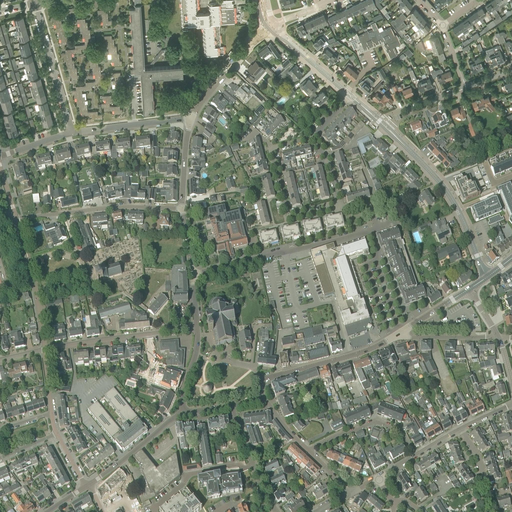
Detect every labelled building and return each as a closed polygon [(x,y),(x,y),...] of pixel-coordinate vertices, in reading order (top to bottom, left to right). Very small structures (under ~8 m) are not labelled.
[(209,4),(209,5),(207,6),(208,6),(209,13),(197,14),(196,0),(180,0),(183,30),(191,30),(194,29),(194,26),(203,25),(205,55),(203,55),(204,56),(207,55),(207,57),(215,57),(215,55),(225,54),(223,54),(223,47),(224,47),(224,46),(220,47),(219,24),(236,23),(235,23),(233,4),(232,4),(232,3),(228,3),(227,0),(217,1),(218,1),(218,3),(209,4)] [(356,4),(360,11),(361,14),(369,10),(363,0),(360,0),(361,2),(356,4)] [(375,4),(373,2),(372,0),(363,0),(369,10),(369,11),(376,7),(375,4)] [(400,0),(399,2),(401,4),(398,6),(400,9),(408,1),(407,0),(400,0)] [(495,0),(492,0),(490,2),(496,11),(498,9),(496,6),(499,4),(495,0)] [(408,1),(400,9),(399,10),(400,11),(402,10),(403,12),(407,11),(412,6),(408,1)] [(497,12),(496,11),(490,2),(485,6),(489,11),(491,10),(493,14),(497,12)] [(74,8),(70,8),(71,12),(81,12),(80,8),(82,8),(82,4),(74,4),(74,8)] [(351,4),(348,5),(353,15),(360,11),(356,4),(352,6),(351,4)] [(135,8),(130,8),(134,69),(132,69),(130,70),(131,75),(133,74),(134,74),(138,74),(142,74),(142,77),(145,113),(149,113),(149,110),(154,110),(152,79),(183,77),(183,71),(186,71),(185,66),(185,65),(185,66),(182,66),(151,68),(151,67),(151,65),(149,65),(145,66),(141,6),(141,5),(135,5),(135,8)] [(347,9),(342,11),(346,18),(353,15),(348,5),(346,7),(347,9)] [(71,12),(70,8),(64,9),(65,12),(61,13),(61,17),(71,16),(71,12)] [(482,8),(477,12),(482,19),(484,18),(483,16),(486,14),(482,8)] [(411,16),(409,18),(411,20),(413,18),(419,14),(415,9),(409,14),(411,16)] [(105,10),(101,10),(97,10),(97,14),(100,14),(100,18),(108,17),(108,13),(106,13),(105,10)] [(337,11),(334,12),(338,21),(346,18),(342,11),(338,13),(337,11)] [(334,12),(327,16),(332,28),(336,26),(334,23),(338,21),(334,12)] [(483,21),(482,19),(477,12),(472,15),(476,21),(479,19),(481,23),(483,21)] [(61,17),(61,13),(55,13),(55,17),(50,17),(51,21),(53,21),(61,20),(61,17)] [(402,13),(394,20),(396,22),(404,15),(402,13)] [(319,16),(322,25),(327,22),(323,14),(319,16)] [(419,14),(413,18),(411,20),(415,25),(417,23),(423,18),(419,14)] [(396,22),(393,26),(398,32),(400,30),(406,25),(403,22),(402,21),(406,18),(404,15),(396,22)] [(476,21),(472,15),(467,18),(471,24),(476,21)] [(322,25),(319,16),(314,19),(318,27),(320,26),(321,28),(323,27),(322,25)] [(502,20),(501,18),(499,16),(493,20),(496,25),(502,20)] [(16,25),(24,23),(23,17),(14,20),(16,25)] [(419,25),(417,28),(419,30),(421,27),(427,23),(423,18),(417,23),(419,25)] [(467,18),(462,22),(466,28),(469,26),(470,28),(473,27),(471,24),(467,18)] [(314,19),(309,21),(313,29),(318,27),(314,19)] [(496,25),(493,20),(486,25),(487,26),(489,29),(496,25)] [(313,29),(309,21),(305,23),(308,31),(313,29)] [(375,22),(370,24),(371,25),(372,26),(379,43),(380,43),(381,42),(383,41),(383,43),(388,41),(383,30),(379,32),(375,22)] [(462,22),(457,25),(463,34),(464,34),(469,31),(466,28),(462,22)] [(400,30),(398,32),(401,36),(404,34),(402,31),(409,25),(408,23),(406,25),(400,30)] [(427,23),(421,27),(425,32),(431,27),(427,23)] [(297,26),(296,27),(298,30),(297,30),(299,33),(300,35),(306,33),(302,24),(299,25),(297,26)] [(457,25),(452,29),(458,37),(463,34),(457,25)] [(368,31),(365,32),(372,46),(374,45),(374,46),(376,45),(376,44),(379,43),(372,26),(373,30),(368,32),(368,31)] [(64,27),(56,28),(56,32),(58,32),(58,35),(66,35),(66,31),(64,31),(64,27)] [(26,28),(17,31),(13,32),(15,37),(19,36),(27,33),(26,28)] [(388,41),(383,43),(384,44),(384,45),(385,46),(399,40),(396,34),(394,35),(391,28),(386,30),(386,29),(383,30),(388,41)] [(194,29),(191,30),(192,35),(186,42),(185,41),(182,45),(179,49),(168,50),(166,49),(164,50),(161,50),(157,56),(156,56),(153,59),(153,60),(149,65),(151,65),(151,67),(155,61),(156,62),(159,58),(159,57),(162,53),(164,52),(166,53),(168,52),(180,51),(184,47),(188,44),(187,43),(194,36),(194,29)] [(356,33),(364,50),(367,48),(368,49),(368,48),(369,48),(369,47),(372,46),(365,32),(362,34),(363,35),(358,37),(356,33)] [(90,37),(90,33),(82,34),(82,38),(84,38),(85,41),(93,41),(95,41),(95,37),(90,37)] [(364,50),(356,33),(353,34),(355,38),(347,42),(349,46),(352,44),(354,49),(356,48),(358,53),(358,52),(358,53),(360,52),(364,50)] [(66,35),(58,35),(58,39),(61,39),(61,43),(69,42),(69,38),(67,38),(66,35)] [(106,44),(114,43),(114,39),(112,39),(111,35),(103,36),(104,40),(106,40),(106,44)] [(511,42),(510,43),(509,42),(508,42),(505,43),(502,35),(499,36),(502,43),(504,42),(506,49),(507,49),(508,50),(510,49),(511,55),(511,42)] [(313,44),(314,44),(313,45),(315,47),(315,46),(316,47),(317,48),(322,44),(324,47),(326,45),(329,44),(322,36),(320,38),(318,40),(318,39),(315,41),(315,42),(313,44)] [(431,47),(440,44),(440,43),(440,42),(440,40),(439,40),(437,37),(429,40),(431,47)] [(399,40),(385,46),(387,49),(386,50),(387,52),(390,58),(396,55),(393,48),(401,44),(399,40)] [(93,41),(85,41),(85,45),(81,45),(81,49),(86,49),(88,49),(91,49),(91,45),(93,45),(93,41)] [(322,53),(328,58),(333,51),(335,50),(331,47),(340,43),(337,41),(326,45),(324,47),(326,48),(322,53)] [(420,41),(414,46),(420,51),(423,50),(420,41)] [(28,42),(23,43),(19,44),(20,50),(29,47),(28,42)] [(271,52),(276,58),(280,55),(270,43),(267,45),(266,45),(258,51),(263,58),(271,52)] [(440,44),(431,47),(432,49),(433,49),(435,53),(442,50),(440,44)] [(81,49),(81,45),(75,45),(75,49),(71,49),(71,53),(81,53),(81,49)] [(492,48),(494,52),(498,63),(504,61),(501,53),(502,53),(500,45),(492,48)] [(71,53),(71,49),(65,50),(65,53),(61,54),(61,58),(63,58),(72,57),(71,53)] [(333,51),(328,58),(333,62),(337,58),(335,56),(336,54),(333,51)] [(498,63),(494,52),(491,53),(488,54),(493,65),(498,63)] [(443,53),(438,55),(437,55),(440,62),(446,60),(443,53)] [(31,55),(23,57),(20,58),(20,61),(23,60),(24,63),(33,61),(31,55)] [(119,57),(111,58),(111,62),(113,62),(114,66),(122,65),(121,61),(119,61),(119,57)] [(484,68),(482,64),(479,57),(476,58),(477,59),(474,60),(478,70),(484,68)] [(285,69),(289,65),(292,63),(288,58),(281,64),(285,69)] [(471,61),(471,60),(468,61),(472,73),(478,70),(474,60),(471,61)] [(250,74),(246,78),(251,82),(255,78),(257,80),(265,70),(265,69),(256,61),(253,65),(251,67),(250,66),(248,69),(251,72),(250,74)] [(348,62),(344,67),(344,68),(344,69),(343,71),(348,75),(353,70),(350,68),(352,65),(349,62),(348,62)] [(291,69),(288,67),(289,66),(289,65),(285,69),(280,74),(283,77),(286,74),(287,76),(290,73),(296,79),(302,74),(299,70),(297,68),(298,68),(296,65),(291,69)] [(377,71),(382,80),(386,76),(381,68),(377,71)] [(434,69),(430,71),(431,72),(432,76),(433,77),(433,78),(437,77),(437,78),(439,83),(446,80),(443,73),(442,70),(440,68),(435,71),(434,69)] [(450,70),(449,68),(445,69),(446,72),(443,73),(446,80),(453,77),(450,70)] [(101,74),(100,70),(92,71),(93,75),(95,75),(95,78),(103,78),(105,78),(105,74),(101,74)] [(355,72),(353,70),(348,75),(353,80),(358,74),(360,72),(357,70),(355,72)] [(115,80),(120,80),(123,80),(122,76),(120,76),(120,72),(112,73),(112,77),(114,77),(115,80)] [(432,86),(430,81),(428,75),(425,76),(427,79),(423,81),(426,88),(432,86)] [(40,78),(35,79),(31,81),(33,86),(42,84),(40,78)] [(103,78),(95,78),(95,82),(91,82),(91,86),(101,85),(101,82),(103,82),(103,78)] [(418,78),(416,79),(420,90),(426,88),(423,81),(419,82),(418,80),(419,80),(418,78)] [(304,82),(299,85),(302,89),(305,89),(306,89),(310,94),(318,87),(313,81),(312,83),(309,79),(305,83),(304,82)] [(360,82),(359,83),(361,87),(367,92),(371,87),(374,83),(372,80),(368,85),(363,81),(360,82)] [(510,83),(501,86),(503,92),(511,88),(511,80),(509,82),(510,83)] [(91,86),(91,82),(85,82),(85,86),(82,86),(82,90),(92,90),(91,86)] [(376,92),(372,96),(377,101),(384,93),(379,88),(383,84),(380,82),(374,89),(376,92)] [(413,93),(411,88),(409,84),(405,86),(403,82),(400,84),(400,85),(397,86),(396,85),(392,86),(395,92),(399,91),(399,90),(402,89),(405,96),(413,93)] [(33,86),(30,87),(31,92),(43,89),(42,84),(33,86)] [(227,88),(225,90),(229,94),(232,97),(235,94),(236,94),(235,95),(242,101),(246,97),(247,98),(251,94),(253,96),(255,93),(251,89),(248,91),(244,87),(240,91),(238,89),(236,87),(234,85),(234,86),(233,86),(231,85),(228,88),(227,88)] [(82,90),(82,86),(76,87),(76,90),(71,90),(72,94),(74,94),(82,94),(82,90)] [(290,97),(295,92),(291,88),(286,93),(290,97)] [(311,96),(310,97),(312,99),(313,98),(316,101),(317,100),(318,102),(316,104),(319,107),(320,104),(322,103),(324,105),(328,102),(325,99),(328,97),(322,91),(317,95),(315,92),(311,96)] [(8,93),(0,95),(0,98),(1,102),(9,99),(8,93)] [(255,93),(253,96),(261,103),(263,101),(255,93)] [(389,98),(384,93),(377,101),(382,105),(386,101),(390,104),(393,101),(389,98)] [(229,94),(227,97),(231,101),(234,104),(237,100),(233,97),(232,97),(229,94)] [(217,96),(214,99),(221,104),(225,107),(227,105),(231,101),(227,97),(226,98),(222,95),(220,98),(217,96)] [(481,98),(476,100),(476,101),(472,103),(475,110),(477,109),(478,107),(485,105),(491,110),(494,107),(490,103),(488,97),(482,99),(481,98)] [(214,99),(211,104),(215,107),(217,109),(216,110),(221,114),(223,111),(224,111),(226,108),(225,107),(221,104),(214,99)] [(85,101),(76,101),(77,106),(79,105),(79,109),(87,109),(87,104),(85,105),(85,101)] [(47,102),(42,103),(38,104),(39,110),(48,107),(47,102)] [(109,103),(105,103),(101,103),(101,108),(104,107),(104,111),(114,110),(114,106),(110,106),(109,103)] [(461,108),(460,105),(450,109),(453,116),(457,115),(458,117),(460,118),(466,116),(462,107),(461,108)] [(114,106),(114,110),(114,114),(122,113),(122,109),(120,109),(120,106),(114,106)] [(40,112),(38,113),(38,116),(41,115),(50,113),(48,107),(39,110),(40,112)] [(348,110),(345,113),(352,119),(354,116),(355,117),(357,116),(356,114),(358,112),(352,107),(350,109),(348,108),(347,109),(348,110)] [(214,112),(212,111),(208,109),(204,116),(202,119),(210,124),(213,120),(214,121),(218,115),(214,113),(214,112)] [(258,109),(254,113),(257,117),(260,115),(261,115),(262,114),(261,113),(262,112),(258,109)] [(97,111),(91,112),(92,116),(92,119),(102,119),(102,114),(98,115),(97,111)] [(12,112),(8,114),(3,115),(4,121),(13,118),(12,112)] [(342,115),(340,116),(349,124),(351,122),(350,121),(352,119),(345,113),(343,116),(342,115)] [(439,115),(432,118),(435,125),(438,124),(440,128),(447,125),(443,116),(442,117),(441,115),(439,116),(439,115)] [(274,121),(271,118),(270,117),(270,118),(280,127),(284,122),(278,116),(274,121)] [(349,124),(340,116),(339,118),(340,119),(338,122),(344,127),(347,125),(348,126),(349,124)] [(14,120),(13,118),(4,121),(6,126),(15,123),(17,123),(16,120),(14,120)] [(51,118),(42,120),(40,121),(41,127),(53,123),(51,118)] [(280,127),(270,118),(268,120),(271,122),(269,124),(275,130),(277,127),(279,128),(280,127)] [(422,121),(410,125),(413,132),(421,129),(422,132),(426,130),(424,126),(422,121)] [(344,127),(338,122),(336,124),(334,123),(333,125),(341,132),(342,133),(343,131),(342,130),(344,127)] [(206,129),(212,135),(215,129),(213,128),(207,124),(204,128),(206,129)] [(275,130),(269,124),(266,126),(265,125),(264,127),(271,134),(275,130)] [(471,130),(469,131),(472,139),(474,138),(477,137),(472,124),(469,126),(471,130)] [(341,132),(333,125),(329,129),(336,135),(338,133),(339,134),(341,132)] [(271,134),(264,127),(262,129),(263,130),(261,132),(267,138),(271,134)] [(167,133),(167,141),(174,142),(173,144),(176,145),(176,142),(178,143),(179,135),(174,134),(174,128),(169,129),(170,129),(170,132),(171,132),(171,134),(167,133)] [(209,138),(212,135),(206,129),(203,133),(209,138)] [(336,135),(329,129),(325,133),(333,140),(334,141),(338,137),(336,135)] [(333,140),(325,133),(321,138),(328,143),(330,141),(332,142),(333,140)] [(350,133),(347,137),(351,141),(355,136),(350,133)] [(378,151),(384,145),(379,141),(378,142),(376,140),(375,141),(372,138),(373,137),(370,134),(358,140),(356,142),(361,155),(366,154),(364,150),(371,148),(372,146),(378,151)] [(136,144),(133,144),(133,150),(136,150),(137,150),(137,151),(138,152),(139,150),(143,150),(143,148),(142,138),(138,139),(138,138),(135,138),(136,144)] [(149,138),(142,138),(143,148),(147,148),(147,149),(150,148),(150,150),(153,150),(153,144),(150,144),(149,138)] [(435,141),(433,138),(428,143),(430,145),(427,148),(432,154),(442,144),(441,143),(438,145),(437,145),(435,147),(432,143),(435,141)] [(126,140),(122,141),(123,151),(130,150),(130,151),(133,150),(133,144),(130,145),(129,139),(126,139),(126,140)] [(193,140),(192,150),(200,151),(200,150),(204,150),(204,147),(201,147),(201,141),(193,140)] [(116,149),(113,149),(114,158),(117,158),(117,155),(117,152),(119,152),(119,151),(123,151),(122,141),(115,142),(116,149)] [(109,142),(102,143),(103,153),(107,153),(107,156),(110,156),(111,159),(114,158),(113,149),(110,150),(109,142)] [(442,144),(432,154),(437,159),(444,152),(441,149),(446,144),(444,142),(442,144)] [(96,149),(93,149),(94,155),(97,155),(97,154),(103,153),(102,143),(98,144),(98,143),(95,143),(96,149)] [(85,146),(81,147),(84,156),(90,154),(91,156),(94,155),(93,149),(89,150),(88,144),(85,145),(85,146)] [(260,145),(251,147),(252,150),(251,151),(251,153),(261,150),(260,145)] [(388,149),(384,145),(378,151),(384,157),(382,158),(385,160),(386,159),(390,156),(390,155),(385,152),(388,149)] [(309,146),(303,148),(305,156),(306,159),(312,158),(309,146)] [(76,155),(73,156),(75,162),(78,161),(77,159),(80,158),(80,157),(84,156),(81,147),(75,148),(76,155)] [(192,150),(192,155),(194,156),(194,159),(195,159),(199,160),(199,159),(204,158),(205,154),(205,152),(208,151),(207,148),(205,149),(205,150),(204,150),(200,150),(200,151),(192,150)] [(69,150),(61,152),(64,161),(68,160),(68,161),(71,160),(72,163),(75,162),(73,156),(70,157),(69,150)] [(163,150),(163,158),(168,158),(168,162),(176,163),(177,154),(170,154),(170,150),(163,150)] [(296,165),(294,159),(292,150),(290,151),(290,152),(287,153),(289,162),(292,161),(293,165),(296,165)] [(444,152),(437,159),(442,164),(454,152),(453,150),(447,155),(444,152)] [(56,158),(53,159),(55,165),(58,164),(58,163),(64,161),(61,152),(58,152),(58,151),(55,152),(56,158)] [(454,152),(442,164),(447,169),(449,167),(451,170),(455,166),(456,166),(459,164),(456,160),(454,162),(451,158),(457,152),(456,151),(454,152)] [(289,162),(287,153),(281,155),(283,161),(281,161),(282,165),(287,164),(286,162),(289,162)] [(343,153),(338,154),(333,156),(335,161),(343,159),(342,156),(343,155),(343,153)] [(46,156),(42,157),(45,166),(51,164),(52,165),(55,165),(53,159),(50,159),(49,154),(46,154),(46,156)] [(384,163),(382,164),(385,167),(385,166),(387,165),(388,166),(390,163),(393,167),(399,161),(395,156),(393,158),(390,155),(390,156),(386,159),(385,160),(383,162),(384,163)] [(263,156),(254,158),(255,161),(253,162),(254,164),(266,161),(265,159),(264,159),(263,156)] [(37,165),(34,166),(35,168),(35,172),(39,171),(38,169),(41,168),(41,167),(45,166),(42,157),(36,158),(37,165)] [(199,160),(195,159),(195,162),(191,161),(191,167),(199,168),(199,164),(205,163),(204,158),(199,159),(199,160)] [(344,162),(343,159),(335,161),(336,167),(338,166),(346,164),(345,162),(344,162)] [(24,167),(23,164),(22,161),(18,162),(19,165),(12,167),(14,174),(24,171),(23,167),(24,167)] [(399,161),(393,167),(391,170),(394,173),(397,170),(400,173),(401,171),(403,173),(405,171),(406,171),(402,167),(404,165),(399,161)] [(505,162),(500,164),(504,173),(508,171),(505,162)] [(346,164),(338,166),(340,172),(347,169),(346,166),(348,165),(348,163),(346,164)] [(500,164),(495,166),(499,174),(504,173),(500,164)] [(167,177),(176,177),(176,176),(177,175),(177,173),(176,172),(176,169),(173,169),(173,165),(158,165),(158,171),(165,171),(165,173),(167,173),(167,177)] [(495,166),(490,168),(494,176),(496,176),(499,175),(499,174),(495,166)] [(258,169),(256,169),(258,175),(260,174),(268,172),(267,167),(258,169)] [(347,169),(340,172),(341,177),(351,174),(350,172),(349,173),(347,169)] [(374,169),(368,172),(371,179),(378,176),(374,169)] [(24,171),(14,174),(15,178),(14,178),(15,181),(19,180),(20,184),(29,182),(27,177),(26,178),(24,171)] [(407,173),(405,171),(403,173),(401,171),(400,173),(407,181),(414,175),(409,171),(407,173)] [(352,177),(351,174),(341,177),(343,183),(351,180),(350,177),(352,177)] [(414,175),(407,181),(411,185),(409,188),(413,191),(415,190),(416,189),(417,189),(420,186),(416,182),(418,179),(414,175)] [(461,177),(452,180),(453,181),(454,180),(455,184),(461,198),(462,197),(464,201),(464,202),(478,196),(477,196),(476,192),(477,191),(474,184),(473,185),(469,175),(464,177),(465,179),(462,180),(462,178),(461,177)] [(379,179),(378,176),(371,179),(374,187),(380,184),(378,179),(379,179)] [(232,179),(230,179),(225,181),(228,191),(235,188),(232,179)] [(199,180),(195,180),(189,180),(190,196),(202,195),(202,194),(205,194),(205,190),(201,190),(199,190),(199,180)] [(176,183),(171,183),(163,183),(163,188),(169,188),(169,191),(176,191),(176,183)] [(89,190),(81,192),(82,196),(84,202),(84,203),(92,201),(91,200),(92,200),(91,198),(94,197),(94,194),(99,193),(99,194),(100,194),(100,193),(97,185),(97,184),(96,184),(97,185),(88,187),(89,190)] [(383,192),(380,184),(374,187),(377,194),(383,192)] [(493,197),(468,207),(474,223),(504,210),(509,220),(511,224),(511,184),(491,193),(493,197)] [(118,187),(113,188),(113,190),(115,199),(119,199),(122,198),(121,194),(121,193),(124,192),(124,185),(119,186),(118,187)] [(51,198),(54,198),(52,186),(47,187),(48,193),(43,193),(44,206),(51,205),(50,201),(52,201),(51,198)] [(138,188),(130,187),(125,187),(126,195),(131,195),(130,199),(138,199),(138,192),(138,188)] [(141,193),(138,192),(138,199),(145,200),(145,194),(149,194),(149,190),(149,187),(145,187),(145,189),(142,189),(141,193)] [(108,201),(115,199),(113,188),(106,189),(107,193),(104,194),(105,199),(108,198),(108,201)] [(367,190),(364,191),(363,189),(361,190),(364,200),(370,198),(369,194),(367,190)] [(76,197),(64,200),(61,190),(53,192),(55,200),(59,199),(61,208),(77,204),(76,199),(76,197)] [(364,200),(361,190),(359,191),(360,192),(356,193),(359,202),(364,200)] [(166,191),(166,197),(166,202),(176,202),(176,191),(169,191),(166,191)] [(347,193),(348,194),(345,195),(348,204),(353,202),(350,194),(350,192),(347,193)] [(383,192),(377,194),(380,201),(385,199),(383,193),(383,192)] [(427,192),(416,199),(420,204),(425,200),(430,207),(434,204),(427,192)] [(359,202),(356,193),(353,194),(353,193),(350,194),(353,202),(353,203),(359,202)] [(300,206),(298,200),(289,202),(290,205),(291,204),(292,208),(295,207),(296,210),(302,208),(301,205),(300,206)] [(205,203),(202,204),(202,202),(189,205),(191,212),(201,210),(204,209),(207,209),(205,203)] [(207,223),(206,223),(207,227),(210,226),(211,227),(212,227),(216,245),(215,245),(218,256),(219,256),(219,257),(226,256),(227,260),(234,258),(234,256),(249,252),(242,224),(241,224),(241,222),(241,221),(240,218),(239,213),(224,216),(224,215),(226,215),(224,208),(222,208),(208,212),(209,216),(210,215),(211,219),(218,217),(222,224),(218,225),(218,226),(216,226),(216,225),(215,220),(210,221),(209,220),(207,221),(207,223)] [(120,213),(112,215),(113,221),(114,221),(115,226),(123,225),(120,213)] [(124,216),(124,217),(125,217),(125,221),(128,221),(128,224),(131,224),(132,221),(135,221),(136,214),(128,213),(128,216),(125,216),(124,216)] [(103,215),(99,216),(100,223),(100,226),(107,226),(106,215),(106,214),(103,214),(103,215)] [(335,226),(333,217),(332,217),(332,215),(324,217),(327,228),(334,226),(335,226)] [(341,215),(333,217),(335,226),(336,226),(337,227),(344,225),(341,215)] [(156,221),(156,229),(158,229),(158,231),(159,231),(163,231),(163,227),(168,227),(168,226),(169,227),(170,226),(171,226),(171,225),(171,224),(171,223),(170,223),(170,222),(169,222),(169,217),(160,216),(160,221),(156,221)] [(502,217),(488,223),(489,226),(503,220),(502,217)] [(311,222),(313,231),(314,231),(315,233),(322,231),(319,220),(311,222)] [(429,223),(418,227),(420,231),(428,227),(431,233),(434,232),(440,244),(446,241),(445,238),(451,236),(447,227),(446,228),(443,220),(439,222),(430,226),(429,223)] [(83,227),(81,221),(73,224),(83,252),(84,252),(85,254),(96,250),(87,225),(83,227)] [(313,231),(311,222),(310,222),(310,221),(302,223),(305,234),(312,232),(313,231)] [(495,239),(502,236),(497,224),(490,226),(495,238),(495,239)] [(47,227),(44,228),(46,232),(48,231),(50,237),(54,246),(61,243),(60,241),(66,238),(64,233),(65,233),(63,228),(62,226),(55,229),(53,225),(47,227)] [(291,237),(289,228),(288,228),(288,226),(281,228),(283,239),(290,237),(291,237)] [(289,228),(291,237),(292,237),(293,238),(300,236),(297,226),(289,228)] [(426,299),(426,298),(422,287),(417,288),(396,227),(375,235),(380,249),(383,248),(394,281),(396,282),(400,293),(405,306),(426,299)] [(267,233),(269,242),(270,242),(271,244),(278,242),(275,231),(267,233)] [(269,242),(267,233),(266,233),(266,232),(259,234),(261,244),(268,243),(268,242),(269,242)] [(495,239),(495,238),(495,239),(494,239),(497,246),(495,248),(501,257),(509,251),(503,242),(504,241),(502,236),(495,239)] [(511,238),(511,237),(504,241),(503,242),(509,251),(511,249),(511,238)] [(333,244),(309,252),(324,297),(334,294),(339,309),(338,310),(339,310),(340,315),(341,316),(342,320),(342,321),(343,321),(344,326),(344,327),(348,337),(367,331),(367,330),(370,331),(372,327),(369,326),(370,324),(369,319),(369,318),(367,314),(367,313),(365,308),(365,307),(363,302),(364,302),(363,301),(362,298),(362,297),(361,297),(360,292),(360,291),(358,286),(358,285),(356,280),(357,280),(356,279),(354,275),(355,274),(354,274),(352,269),(353,268),(352,268),(351,263),(352,260),(357,259),(358,259),(362,257),(363,257),(368,255),(369,256),(369,255),(369,254),(367,249),(368,247),(366,246),(364,240),(364,239),(363,239),(363,240),(358,241),(357,241),(353,243),(352,243),(347,245),(346,244),(346,245),(341,247),(341,246),(340,247),(335,249),(333,244)] [(489,247),(489,245),(483,248),(486,255),(492,263),(499,258),(492,249),(490,250),(488,247),(489,247)] [(443,255),(447,253),(451,262),(455,261),(454,259),(456,258),(456,259),(458,258),(459,257),(456,249),(454,250),(452,247),(437,253),(439,259),(444,257),(443,255)] [(118,265),(104,269),(100,271),(100,273),(95,274),(94,274),(94,275),(95,275),(96,280),(96,281),(97,282),(97,281),(98,282),(99,281),(99,280),(102,279),(103,280),(121,274),(118,265)] [(170,288),(170,291),(172,291),(173,299),(173,304),(177,303),(177,304),(177,305),(187,304),(187,303),(188,303),(187,284),(186,266),(181,266),(171,266),(171,271),(171,282),(171,285),(170,288)] [(467,268),(463,271),(461,272),(463,275),(456,279),(457,281),(459,286),(473,277),(467,268)] [(509,280),(504,273),(499,277),(505,285),(508,284),(506,282),(509,280)] [(449,287),(447,283),(446,281),(444,278),(441,280),(443,283),(445,286),(440,288),(445,295),(450,291),(448,288),(449,287)] [(425,285),(422,287),(426,298),(427,297),(431,304),(441,298),(436,291),(431,294),(425,285)] [(31,299),(29,292),(22,294),(24,301),(31,299)] [(150,307),(148,311),(154,316),(167,300),(161,295),(156,301),(153,299),(150,303),(151,304),(149,306),(150,307)] [(208,310),(205,311),(207,320),(206,320),(207,324),(208,324),(208,328),(207,328),(208,333),(213,332),(215,344),(235,340),(235,338),(238,338),(238,335),(234,336),(232,327),(237,327),(236,322),(235,322),(234,318),(235,318),(234,314),(239,313),(236,302),(231,303),(231,306),(228,306),(228,305),(227,304),(227,303),(226,302),(226,301),(225,301),(224,301),(224,300),(223,300),(223,299),(222,299),(221,299),(220,299),(219,298),(218,298),(217,298),(217,299),(216,299),(215,299),(214,299),(214,300),(213,300),(212,300),(212,301),(211,301),(211,302),(210,303),(210,304),(209,304),(209,305),(209,306),(208,307),(208,308),(208,309),(208,310)] [(125,315),(127,315),(132,313),(128,303),(102,311),(101,309),(98,310),(100,319),(118,313),(119,315),(125,313),(125,315)] [(133,313),(133,314),(131,314),(131,320),(132,321),(132,322),(146,321),(146,316),(144,316),(144,314),(140,314),(140,313),(137,314),(137,312),(133,313)] [(96,315),(89,317),(91,332),(90,332),(91,336),(99,335),(98,328),(97,322),(98,321),(96,315)] [(119,324),(119,331),(125,330),(149,328),(148,321),(146,321),(132,322),(132,321),(131,320),(119,321),(119,322),(119,324)] [(36,325),(28,326),(30,332),(30,333),(31,333),(33,345),(39,344),(38,336),(36,336),(35,333),(37,333),(36,329),(36,325)] [(321,327),(311,330),(314,338),(323,335),(323,336),(327,335),(328,339),(331,339),(336,337),(335,335),(337,334),(335,325),(332,326),(333,329),(326,331),(326,330),(322,331),(321,327)] [(245,334),(238,335),(238,338),(241,352),(251,350),(249,344),(251,344),(249,336),(251,335),(249,326),(246,326),(244,330),(245,334)] [(53,334),(54,338),(54,341),(60,340),(63,340),(66,339),(65,332),(64,332),(64,331),(65,331),(64,327),(63,327),(54,329),(52,329),(53,333),(54,333),(54,334),(53,334)] [(272,328),(262,328),(260,329),(259,337),(261,337),(261,343),(264,344),(262,357),(263,357),(262,365),(267,365),(269,344),(268,331),(272,331),(272,328)] [(311,329),(299,332),(294,333),(295,336),(292,337),(293,338),(281,340),(282,348),(290,346),(294,345),(294,342),(303,340),(314,338),(311,330),(311,329)] [(25,346),(24,343),(23,334),(14,336),(15,342),(14,343),(15,348),(25,346)] [(4,337),(0,338),(2,346),(2,347),(1,348),(1,350),(3,350),(3,351),(4,351),(4,352),(7,351),(7,350),(8,350),(7,346),(9,346),(7,338),(7,335),(4,336),(4,337)] [(294,345),(290,346),(291,352),(291,353),(299,351),(305,350),(305,348),(307,347),(325,342),(323,336),(323,335),(314,338),(303,340),(294,342),(294,345)] [(340,343),(332,345),(331,339),(328,339),(330,349),(332,354),(342,351),(340,343)] [(182,358),(182,352),(179,352),(177,341),(159,343),(160,352),(164,352),(164,354),(167,354),(166,366),(171,367),(171,366),(181,367),(182,360),(182,358)] [(413,343),(405,346),(407,353),(413,366),(417,365),(418,364),(419,363),(418,360),(419,360),(419,359),(421,358),(419,353),(416,354),(415,351),(414,348),(413,343)] [(430,356),(430,348),(430,343),(420,343),(421,356),(424,362),(429,373),(429,374),(431,378),(438,375),(431,361),(430,356)] [(447,347),(445,347),(445,352),(445,359),(445,361),(447,361),(447,359),(451,359),(451,352),(454,352),(454,349),(454,347),(455,347),(455,344),(454,344),(453,344),(453,343),(450,343),(450,344),(448,344),(447,344),(447,347)] [(273,345),(269,344),(267,365),(275,367),(276,359),(275,358),(275,356),(272,356),(273,345)] [(487,351),(486,344),(479,345),(479,355),(484,355),(484,352),(487,351)] [(494,360),(495,360),(495,355),(494,344),(486,344),(487,351),(490,351),(490,355),(494,355),(494,357),(487,357),(487,362),(488,362),(491,360),(494,360)] [(329,357),(327,352),(326,347),(323,348),(322,345),(315,347),(316,350),(309,352),(307,353),(306,353),(300,354),(292,355),(293,365),(308,362),(329,357)] [(477,359),(477,355),(476,350),(473,350),(472,345),(465,346),(466,353),(467,353),(467,358),(468,358),(470,357),(471,360),(477,359)] [(140,346),(134,347),(135,356),(141,356),(141,357),(144,357),(143,349),(140,349),(140,346)] [(396,349),(395,349),(396,354),(398,360),(399,360),(401,366),(403,371),(414,367),(413,366),(407,353),(405,346),(396,349)] [(122,347),(117,348),(118,357),(118,360),(124,359),(123,359),(127,359),(126,351),(123,351),(122,347)] [(129,351),(126,351),(127,359),(130,358),(130,359),(131,360),(136,359),(135,356),(134,347),(128,348),(129,351)] [(111,351),(108,352),(109,360),(110,362),(118,361),(118,360),(118,357),(117,348),(111,348),(111,351)] [(379,355),(378,355),(381,362),(384,368),(392,364),(393,364),(394,368),(395,367),(395,360),(396,360),(395,357),(394,357),(394,356),(391,348),(378,354),(379,355)] [(105,349),(99,350),(101,363),(106,362),(106,360),(109,360),(108,352),(105,352),(105,349)] [(94,354),(91,354),(92,362),(95,362),(95,363),(101,363),(99,350),(94,351),(94,354)] [(92,362),(91,354),(88,354),(88,351),(82,352),(83,361),(84,365),(89,364),(89,362),(92,362)] [(83,361),(82,352),(76,353),(77,356),(74,356),(75,364),(78,364),(78,362),(83,361)] [(291,353),(291,352),(286,352),(286,355),(279,356),(281,368),(289,367),(288,365),(293,365),(292,355),(291,353)] [(64,371),(72,370),(70,361),(66,362),(66,359),(64,359),(63,354),(57,356),(58,363),(62,363),(64,371)] [(373,356),(371,357),(373,362),(372,362),(374,365),(377,371),(378,372),(383,369),(383,368),(384,368),(382,366),(377,355),(376,355),(374,356),(373,356)] [(368,359),(360,361),(363,369),(364,371),(371,369),(368,359)] [(488,362),(487,362),(483,363),(485,369),(496,366),(494,360),(491,360),(488,362)] [(360,361),(352,364),(355,372),(360,384),(361,384),(363,388),(364,391),(365,391),(370,388),(370,387),(371,386),(370,384),(368,380),(366,376),(364,371),(363,369),(360,361)] [(424,362),(420,364),(423,371),(425,376),(429,374),(429,373),(424,362)] [(29,372),(29,374),(33,373),(31,366),(26,367),(25,364),(19,365),(21,374),(29,372)] [(21,374),(19,365),(13,367),(14,370),(8,372),(4,373),(5,380),(8,379),(7,377),(9,377),(10,378),(13,378),(14,379),(22,378),(21,374)] [(345,385),(355,381),(348,365),(339,368),(344,381),(345,383),(345,385)] [(344,381),(339,368),(336,369),(336,368),(335,368),(331,369),(332,370),(331,370),(333,376),(335,381),(336,384),(338,385),(341,384),(342,382),(344,381)] [(498,368),(493,370),(490,370),(491,374),(493,374),(494,377),(493,378),(493,379),(493,380),(493,382),(499,380),(498,376),(500,376),(498,368)] [(152,369),(148,381),(170,391),(171,389),(174,390),(175,387),(176,388),(178,383),(178,384),(179,380),(180,379),(179,379),(181,375),(179,374),(175,373),(174,372),(165,369),(164,372),(158,370),(158,371),(152,369)] [(316,369),(294,377),(296,385),(319,377),(316,369)] [(332,383),(329,374),(327,369),(319,372),(321,380),(325,379),(325,381),(327,380),(328,385),(332,383)] [(294,377),(280,382),(271,385),(275,397),(280,396),(285,394),(283,390),(296,385),(294,377)] [(481,386),(477,388),(479,391),(479,392),(480,393),(481,393),(481,392),(484,391),(483,390),(495,385),(493,382),(487,384),(485,385),(481,386)] [(499,395),(491,398),(493,403),(498,401),(501,399),(500,397),(502,396),(506,395),(503,386),(502,383),(496,385),(497,388),(499,395)] [(166,391),(155,387),(151,386),(148,394),(153,396),(155,392),(160,394),(160,396),(161,399),(160,401),(161,402),(159,407),(161,408),(157,412),(161,415),(165,410),(167,410),(174,395),(169,393),(166,391)] [(97,402),(88,409),(92,415),(97,421),(102,426),(106,432),(111,437),(115,443),(119,448),(121,450),(123,449),(124,451),(131,446),(133,444),(132,444),(135,442),(137,441),(148,432),(146,430),(147,430),(147,429),(145,427),(141,421),(136,416),(132,411),(127,405),(123,400),(118,394),(113,388),(104,396),(131,428),(132,429),(131,429),(130,430),(129,429),(126,425),(122,428),(126,432),(125,433),(126,434),(125,435),(124,435),(123,434),(97,402)] [(397,402),(400,401),(397,396),(398,395),(397,392),(390,396),(392,400),(397,402)] [(286,395),(277,398),(284,418),(294,415),(288,400),(286,395)] [(357,399),(352,401),(354,406),(357,405),(359,404),(367,402),(364,396),(357,399)] [(43,400),(37,402),(39,409),(45,407),(43,400)] [(475,400),(472,401),(472,402),(474,406),(477,413),(484,410),(480,403),(479,400),(476,401),(475,400)] [(39,409),(37,402),(31,404),(34,411),(39,409)] [(387,418),(391,407),(381,403),(377,414),(387,418)] [(13,418),(11,410),(9,404),(5,405),(7,411),(5,412),(8,419),(13,418)] [(34,411),(31,404),(25,405),(26,408),(28,413),(34,411)] [(354,412),(359,422),(370,417),(366,407),(361,409),(359,404),(357,405),(359,410),(354,412)] [(477,413),(474,406),(471,408),(469,404),(467,406),(466,406),(467,408),(468,409),(471,416),(477,413)] [(391,407),(387,418),(394,421),(397,410),(398,408),(392,405),(391,407)] [(25,414),(23,409),(23,406),(17,408),(19,416),(25,414)] [(19,416),(17,408),(11,410),(13,418),(19,416)] [(359,422),(354,412),(350,414),(348,409),(346,410),(348,415),(343,417),(347,427),(359,422)] [(404,413),(397,410),(394,421),(401,423),(401,422),(404,423),(407,421),(408,424),(411,422),(410,419),(409,420),(407,417),(408,416),(404,415),(404,413)] [(462,421),(458,413),(456,410),(452,412),(453,416),(457,424),(462,421)] [(463,411),(458,413),(462,421),(467,418),(463,411)] [(270,412),(265,413),(266,426),(268,426),(273,425),(278,432),(280,431),(282,434),(285,432),(284,432),(282,429),(281,428),(280,427),(280,426),(275,420),(272,422),(272,421),(271,422),(270,412)] [(266,426),(265,413),(250,415),(251,425),(259,424),(259,428),(263,427),(263,430),(269,429),(268,426),(266,426)] [(503,423),(511,421),(510,419),(511,418),(511,413),(510,413),(504,414),(504,417),(501,418),(503,423)] [(251,425),(250,415),(243,416),(244,426),(251,447),(258,445),(252,427),(251,428),(251,425)] [(451,427),(449,423),(451,423),(448,416),(443,418),(441,415),(438,416),(441,421),(442,420),(444,423),(440,424),(444,431),(451,427)] [(429,426),(426,428),(421,421),(419,422),(415,416),(412,418),(419,430),(422,429),(424,433),(428,440),(435,436),(429,426)] [(219,419),(207,422),(209,434),(214,433),(214,431),(219,430),(222,449),(225,448),(225,447),(226,447),(225,443),(224,439),(225,439),(224,435),(223,436),(223,432),(229,430),(227,418),(224,419),(224,418),(223,417),(220,418),(219,419)] [(69,421),(59,422),(60,428),(65,428),(66,431),(72,428),(71,426),(70,426),(70,424),(77,423),(77,420),(70,420),(69,421)] [(341,420),(330,426),(333,433),(345,427),(341,420)] [(433,425),(429,426),(435,436),(441,432),(437,425),(434,420),(431,422),(433,425)] [(296,425),(295,423),(292,425),(294,427),(299,433),(301,430),(302,431),(306,428),(309,425),(307,422),(304,425),(305,425),(303,427),(299,422),(296,425)] [(417,437),(411,440),(415,447),(416,446),(416,447),(419,446),(418,445),(422,443),(420,440),(421,439),(413,423),(406,427),(408,431),(411,429),(415,436),(416,435),(417,437)] [(185,436),(190,435),(190,439),(195,438),(193,424),(184,425),(182,426),(181,426),(183,433),(183,432),(183,434),(183,435),(183,436),(185,436)] [(181,425),(175,426),(177,437),(180,437),(181,441),(180,441),(181,444),(183,444),(184,444),(185,449),(187,449),(185,436),(183,436),(183,435),(183,434),(183,432),(183,433),(181,426),(182,426),(181,425)] [(77,426),(72,428),(66,431),(70,438),(78,434),(80,433),(80,432),(78,431),(77,432),(76,429),(77,427),(77,426)] [(205,427),(205,426),(196,427),(197,429),(195,429),(196,432),(197,432),(203,467),(212,465),(206,431),(207,431),(207,427),(205,427)] [(511,426),(504,429),(500,430),(501,432),(505,431),(506,434),(511,432),(511,426)] [(252,427),(258,445),(262,443),(257,427),(254,428),(254,427),(252,427)] [(378,441),(386,437),(382,431),(374,428),(373,431),(371,437),(377,439),(378,441)] [(481,429),(477,428),(474,431),(474,432),(472,433),(471,432),(470,433),(470,434),(469,435),(471,437),(472,436),(473,438),(483,431),(481,429)] [(362,431),(355,434),(357,439),(365,436),(362,431)] [(484,431),(483,431),(473,438),(473,439),(472,440),(474,442),(482,437),(486,435),(484,431)] [(78,434),(70,438),(73,444),(81,439),(78,434)] [(287,435),(283,439),(288,443),(292,440),(291,440),(287,435),(288,435),(287,435)] [(506,437),(499,439),(499,442),(507,440),(508,445),(511,444),(511,438),(511,439),(511,436),(506,437)] [(485,440),(482,437),(474,442),(475,444),(476,443),(477,445),(485,440)] [(81,439),(73,444),(76,449),(84,444),(86,443),(83,438),(81,439)] [(485,440),(477,445),(478,446),(477,447),(478,449),(487,444),(485,440)] [(487,444),(478,449),(480,451),(481,451),(482,452),(486,449),(489,447),(491,450),(495,449),(493,446),(491,446),(489,442),(487,444)] [(105,445),(106,447),(104,449),(109,457),(114,453),(107,443),(105,445)] [(84,444),(76,449),(79,454),(87,450),(89,448),(88,446),(86,447),(87,447),(86,447),(84,444)] [(293,445),(290,449),(288,451),(292,455),(297,449),(293,445)] [(383,450),(385,456),(389,454),(393,460),(399,456),(406,452),(402,445),(395,449),(393,450),(391,452),(389,447),(387,448),(383,450)] [(51,448),(43,453),(43,452),(38,454),(38,455),(39,458),(44,455),(46,459),(54,454),(51,448)] [(333,451),(332,452),(329,451),(326,458),(332,461),(336,452),(337,450),(334,448),(332,451),(333,451)] [(104,449),(99,453),(104,460),(109,457),(104,449)] [(297,449),(292,455),(297,459),(302,454),(297,449)] [(336,452),(332,461),(337,463),(340,456),(342,452),(337,450),(336,452)] [(383,450),(374,455),(380,467),(385,464),(381,458),(385,456),(383,450)] [(362,451),(357,463),(354,470),(359,473),(365,459),(362,451)] [(99,453),(94,456),(99,464),(104,460),(99,453)] [(302,454),(297,459),(301,463),(306,458),(304,456),(304,455),(303,453),(302,454)] [(432,456),(430,457),(434,464),(439,461),(434,453),(431,454),(432,456)] [(54,454),(46,459),(49,464),(57,460),(54,454)] [(348,454),(346,458),(343,465),(348,468),(351,460),(353,457),(348,454)] [(380,467),(374,455),(371,457),(371,458),(369,459),(371,463),(372,465),(374,470),(380,467)] [(28,458),(32,467),(38,464),(34,456),(29,458),(28,458)] [(99,464),(94,456),(89,460),(94,467),(99,464)] [(346,458),(340,456),(337,463),(343,465),(346,458)] [(434,464),(430,457),(428,458),(427,457),(425,458),(430,467),(434,464)] [(23,460),(28,472),(30,470),(29,468),(32,467),(28,458),(23,461),(23,460)] [(306,458),(301,463),(305,467),(311,462),(306,458)] [(430,467),(425,458),(422,460),(423,461),(421,463),(425,470),(430,467)] [(17,463),(22,474),(28,472),(23,460),(23,461),(18,463),(17,463)] [(60,466),(57,460),(49,464),(52,470),(60,466)] [(89,460),(88,461),(84,463),(85,465),(87,468),(89,471),(94,467),(89,460)] [(275,460),(269,464),(264,466),(265,467),(264,467),(266,472),(267,472),(268,473),(279,468),(275,460)] [(351,460),(348,468),(354,470),(357,463),(351,460)] [(307,469),(305,471),(308,473),(315,466),(311,462),(305,467),(307,469)] [(425,470),(421,463),(419,464),(418,462),(413,466),(416,472),(419,470),(420,473),(425,470)] [(12,465),(15,474),(17,476),(22,474),(17,463),(12,465)] [(460,467),(460,466),(456,468),(459,473),(467,468),(466,466),(465,467),(464,465),(460,467)] [(63,471),(60,466),(52,470),(55,476),(63,471)] [(315,466),(308,473),(311,476),(313,475),(314,476),(317,478),(320,474),(317,472),(320,470),(315,466)] [(5,468),(0,470),(0,471),(3,477),(3,479),(9,477),(5,468)] [(469,470),(467,468),(459,473),(461,477),(469,472),(468,471),(469,470)] [(120,471),(110,480),(97,491),(101,499),(126,478),(129,476),(123,469),(121,471),(120,471)] [(399,474),(394,477),(397,483),(398,482),(399,483),(406,479),(406,480),(409,478),(406,473),(405,474),(404,471),(402,472),(401,470),(398,472),(399,474)] [(497,470),(488,472),(489,474),(488,474),(488,477),(493,475),(494,480),(501,478),(500,473),(498,474),(497,470)] [(63,471),(55,476),(58,482),(66,477),(63,471)] [(470,474),(469,472),(461,477),(463,480),(472,475),(471,473),(470,474)] [(282,474),(275,477),(271,479),(271,480),(270,481),(273,486),(274,485),(274,487),(276,486),(277,488),(278,488),(280,487),(281,487),(283,486),(282,486),(281,483),(285,481),(282,474)] [(204,477),(197,478),(199,485),(202,485),(202,487),(206,486),(208,496),(211,496),(211,499),(220,498),(219,493),(221,493),(222,494),(226,494),(226,493),(225,492),(229,491),(229,493),(239,491),(239,489),(242,488),(241,481),(239,482),(238,475),(225,477),(225,478),(220,479),(219,475),(214,476),(214,475),(204,476),(204,477)] [(473,477),(472,475),(463,480),(463,481),(463,480),(467,486),(475,483),(472,480),(473,479),(472,478),(473,477)] [(66,477),(58,482),(55,483),(57,486),(60,484),(61,487),(69,483),(66,477)] [(406,479),(399,483),(401,486),(399,487),(401,489),(409,484),(406,480),(406,479)] [(411,483),(409,484),(401,489),(402,492),(404,491),(405,493),(411,490),(412,492),(418,488),(415,483),(413,484),(411,483)] [(325,486),(322,488),(320,485),(317,486),(323,497),(329,494),(325,486)] [(317,501),(323,497),(317,486),(315,487),(314,488),(316,491),(313,493),(314,496),(317,501)] [(422,488),(419,490),(415,492),(416,494),(415,495),(416,498),(425,492),(422,488)] [(50,496),(47,492),(45,489),(40,492),(45,500),(50,496)] [(159,511),(197,511),(199,511),(202,509),(201,508),(201,509),(200,507),(194,499),(193,499),(193,498),(192,499),(191,497),(186,491),(185,490),(182,492),(179,495),(179,494),(178,495),(180,497),(178,498),(178,497),(174,500),(174,499),(171,502),(168,505),(169,506),(167,508),(165,505),(165,506),(160,510),(159,510),(159,511)] [(282,490),(278,492),(273,495),(278,502),(283,499),(281,496),(285,494),(282,490)] [(40,492),(37,494),(35,492),(32,494),(36,500),(39,504),(45,500),(40,492)] [(425,492),(416,498),(418,500),(419,500),(420,502),(428,497),(425,492)] [(363,503),(364,501),(367,497),(362,493),(360,497),(359,496),(357,499),(356,498),(353,503),(356,505),(359,501),(363,503)] [(15,494),(11,497),(17,505),(18,504),(19,504),(21,507),(15,511),(27,511),(23,506),(18,499),(15,494)] [(290,499),(292,498),(293,497),(291,494),(284,498),(286,502),(290,499)] [(93,505),(87,495),(71,504),(75,511),(83,511),(81,508),(87,504),(89,507),(93,505)] [(370,495),(366,501),(368,502),(374,507),(378,501),(378,500),(376,499),(372,497),(370,495)] [(510,506),(509,501),(508,496),(503,498),(497,500),(498,505),(499,509),(510,506)] [(436,504),(432,507),(435,511),(444,511),(448,509),(442,500),(440,498),(436,498),(433,500),(436,504)] [(300,501),(297,503),(295,500),(294,501),(292,502),(293,504),(299,511),(304,507),(300,501)] [(378,501),(374,507),(380,511),(384,506),(378,501)] [(23,506),(27,511),(30,511),(35,509),(29,502),(23,506)]
